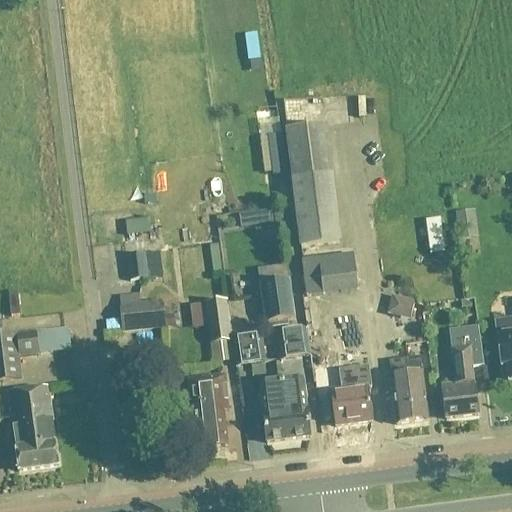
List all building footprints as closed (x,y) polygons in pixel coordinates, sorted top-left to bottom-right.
[(285,134),(300,252),(339,247),(324,129),(285,134)] [(475,215),(455,217),(458,243),(478,241),(475,215)] [(379,224),(383,292),(404,291),(401,223),(379,224)] [(134,240),(151,240),(151,229),(134,228),(134,240)] [(161,252),(118,258),(122,288),(165,282),(161,255),(161,252)] [(317,261),(301,263),(299,263),(304,300),(357,294),(352,256),(317,261)] [(288,284),(259,288),(264,328),(294,324),(288,284)] [(122,337),(165,333),(162,302),(138,305),(138,298),(118,300),(122,337)] [(225,306),(205,308),(211,348),(231,345),(225,306)] [(441,388),(445,423),(477,419),(471,370),(482,369),(478,332),(448,335),(455,387),(441,388)] [(306,334),(276,338),(280,365),(310,361),(306,334)] [(35,335),(15,336),(0,337),(0,386),(20,384),(17,360),(38,358),(35,335)] [(511,338),(497,340),(503,388),(511,387),(511,338)] [(62,357),(60,340),(43,342),(45,359),(62,357)] [(260,340),(231,345),(232,345),(235,363),(236,372),(264,367),(260,340)] [(391,397),(424,393),(422,376),(421,376),(419,361),(389,365),(390,379),(389,379),(391,397)] [(334,431),(369,427),(371,426),(367,392),(371,391),(368,370),(338,374),(340,394),(330,396),(334,431)] [(189,409),(227,404),(224,379),(186,384),(189,409)] [(280,386),(287,443),(308,440),(301,383),(280,386)] [(287,443),(280,386),(259,389),(266,445),(287,443)] [(13,436),(52,431),(47,391),(8,396),(13,436)] [(424,393),(391,397),(395,429),(428,425),(424,393)] [(227,404),(189,409),(190,419),(192,419),(196,454),(227,451),(223,415),(228,415),(227,404)] [(52,431),(13,436),(18,476),(58,471),(55,445),(54,445),(52,431)]
